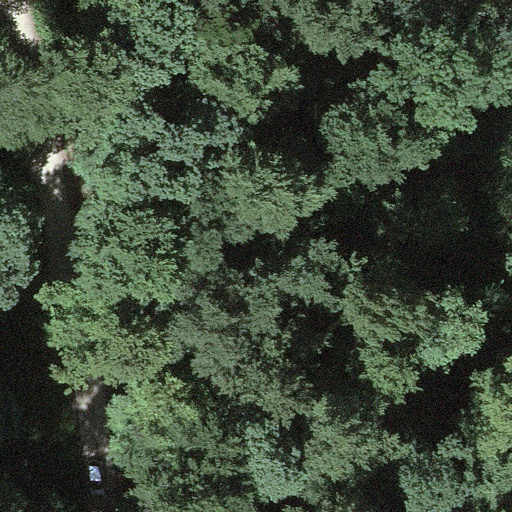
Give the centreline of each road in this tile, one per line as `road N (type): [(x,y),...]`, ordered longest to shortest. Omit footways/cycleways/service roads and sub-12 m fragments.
road 1 (track): [(471,0),(421,93),(418,157),(440,255),(443,358),(414,511)]
road 2 (track): [(7,0),(84,340),(107,511)]
